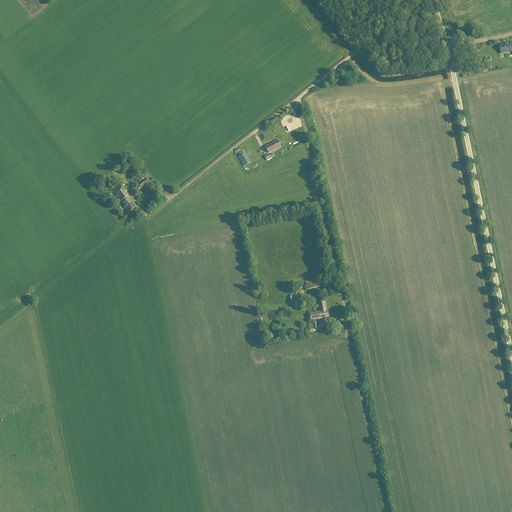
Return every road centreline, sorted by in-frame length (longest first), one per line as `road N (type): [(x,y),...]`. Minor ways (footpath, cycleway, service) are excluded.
road 1 (track): [(385,511),(299,96),(441,0)]
road 2 (unclassified): [(511,359),(431,0)]
road 3 (track): [(299,96),(148,215)]
